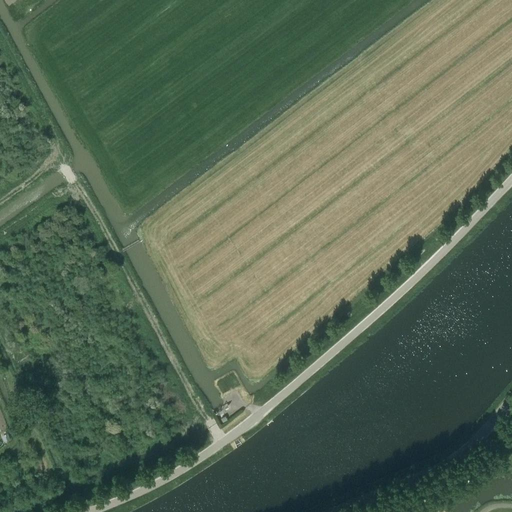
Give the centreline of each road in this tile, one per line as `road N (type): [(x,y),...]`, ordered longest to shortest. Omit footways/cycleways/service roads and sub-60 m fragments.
road 1 (unclassified): [(91,511),(193,463),(286,392),(435,259),(511,175)]
road 2 (unclassified): [(332,511),(460,457),(511,403)]
